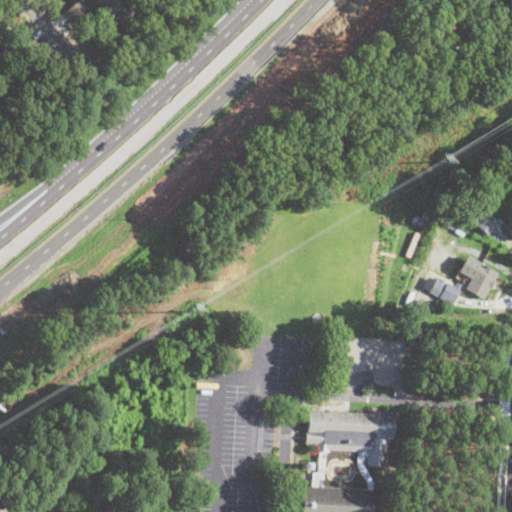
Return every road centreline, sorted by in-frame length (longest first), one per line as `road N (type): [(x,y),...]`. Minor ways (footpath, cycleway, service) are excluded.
road 1 (motorway): [(0,291),(313,0)]
road 2 (motorway): [(251,0),(0,232)]
